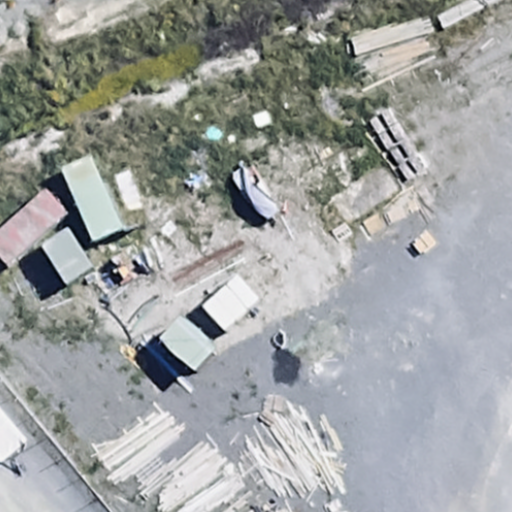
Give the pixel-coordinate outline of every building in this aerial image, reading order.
[(241,97),(133,140),(154,203),(265,158),(241,97)] [(345,111),(199,214),(271,319),(419,213),(414,205),(438,188),(387,116),(361,134),(345,111)] [(511,172),(502,179),(511,194),(511,172)] [(58,193),(0,218),(0,249),(9,269),(78,239),(58,193)] [(511,278),(450,197),(300,311),(332,355),(341,349),(407,436),(483,378),(461,349),(511,309),(511,278)] [(160,254),(39,335),(60,378),(30,398),(72,463),(229,359),(160,254)] [(289,331),(226,376),(330,511),(347,511),(405,471),(342,382),(331,390),(289,331)] [(232,456),(166,511),(274,511),(278,509),(232,456)]
